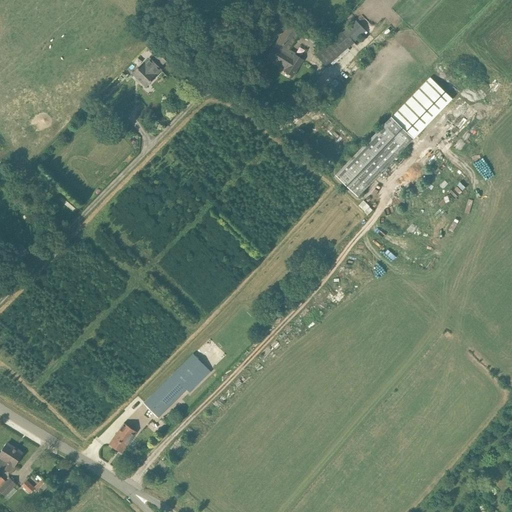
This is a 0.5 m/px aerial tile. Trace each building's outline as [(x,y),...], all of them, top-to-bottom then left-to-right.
[(326,67),(328,65),(348,48),(366,31),(356,20),(317,55),(326,67)] [(278,42),(268,58),(286,69),(284,71),(293,77),(304,60),(290,50),(301,32),(287,24),(277,42),(278,42)] [(147,49),(163,65),(170,57),(155,41),(147,49)] [(143,64),(133,74),(146,86),(156,76),(162,70),(150,57),(143,64)] [(396,113),(417,134),(452,98),(430,77),(396,113)] [(358,196),(414,138),(392,117),(336,175),(358,196)] [(27,254),(18,244),(8,253),(17,263),(27,254)] [(189,392),(211,371),(194,354),(172,375),(189,392)] [(172,375),(144,403),(158,418),(187,390),(172,375)] [(122,452),(137,433),(125,424),(110,443),(122,452)] [(23,453),(8,443),(0,454),(0,469),(1,467),(12,474),(16,467),(15,466),(23,453)] [(0,492),(1,492),(5,496),(9,499),(17,490),(14,488),(17,484),(10,478),(4,483),(3,482),(5,480),(0,475),(0,492)] [(27,480),(22,486),(31,494),(35,489),(36,488),(35,487),(27,480)]
